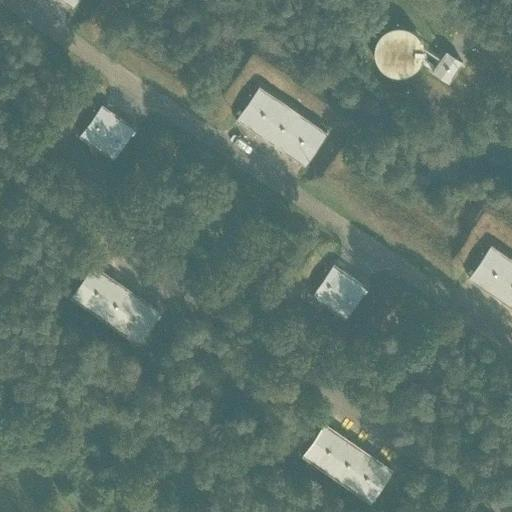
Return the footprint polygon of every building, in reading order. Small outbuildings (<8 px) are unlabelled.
[(404,70),(404,37),(396,37),(396,25),(366,25),(366,70),(404,70)] [(431,72),(447,83),(461,62),(445,52),(431,72)] [(235,119),(303,166),(326,133),(258,86),(235,119)] [(78,137),(112,160),(134,127),(101,104),(78,137)] [(468,276),(511,307),(511,259),(490,244),(468,276)] [(91,263),(68,297),(138,345),(161,310),(91,263)] [(311,295),(344,318),(366,285),(333,263),(311,295)] [(323,421),(300,456),(369,503),(392,468),(323,421)]
